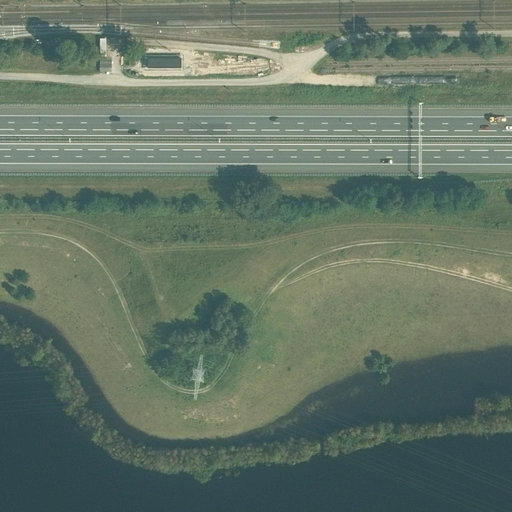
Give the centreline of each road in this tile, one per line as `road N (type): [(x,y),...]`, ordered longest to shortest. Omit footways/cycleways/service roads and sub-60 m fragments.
road 1 (track): [(511,254),(399,241),(315,256),(273,289),(218,379),(189,391),(160,377),(97,258),(74,241),(0,232)]
road 2 (motorway): [(0,152),(511,153)]
road 3 (motorway): [(511,127),(0,126)]
road 4 (track): [(511,292),(404,263),(359,260),(273,289)]
